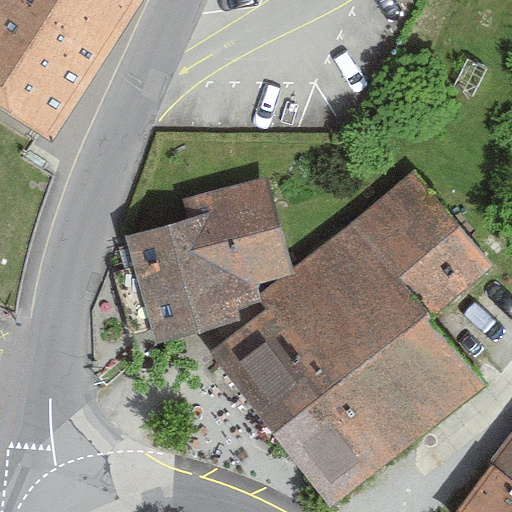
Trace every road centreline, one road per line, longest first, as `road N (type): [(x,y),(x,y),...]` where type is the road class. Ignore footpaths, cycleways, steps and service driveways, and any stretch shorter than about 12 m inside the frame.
road 1 (unclassified): [(80,502),(55,368),(88,209),(181,0)]
road 2 (unclassified): [(80,502),(169,497),(234,511)]
